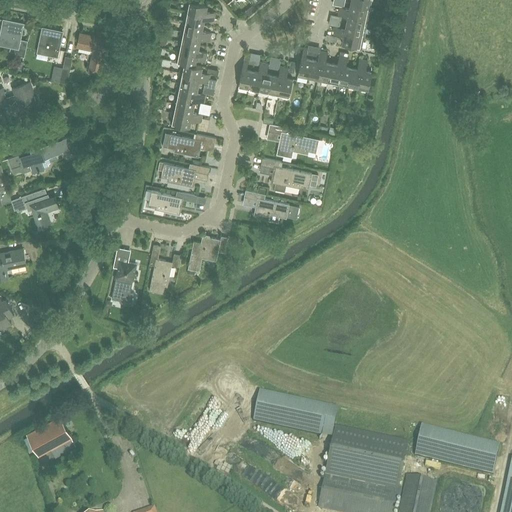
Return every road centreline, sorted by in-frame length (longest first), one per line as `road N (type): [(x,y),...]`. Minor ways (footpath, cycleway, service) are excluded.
road 1 (residential): [(114,219),(180,232),(214,211),(231,140),(220,109),(240,39)]
road 2 (residential): [(0,385),(69,309),(114,219)]
road 3 (unclassified): [(0,140),(66,118),(111,87),(143,84)]
road 4 (residential): [(114,219),(135,152),(143,84)]
